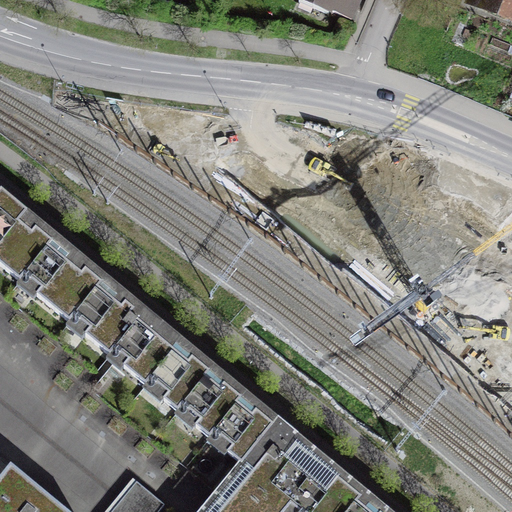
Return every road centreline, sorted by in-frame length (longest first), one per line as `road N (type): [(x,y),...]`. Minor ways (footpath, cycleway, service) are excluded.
road 1 (secondary): [(356,101),(140,74),(0,39)]
road 2 (secondary): [(511,160),(356,101)]
